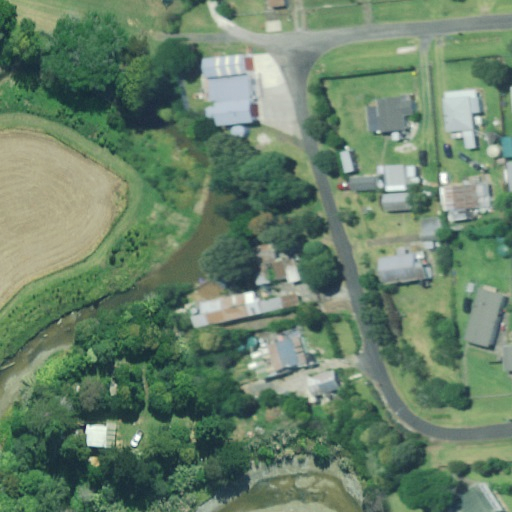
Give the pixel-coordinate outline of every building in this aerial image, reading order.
[(291,7),(290,0),(273,0),(275,9),(291,7)] [(282,31),(282,21),(267,22),(268,32),(282,31)] [(263,121),(260,99),(255,54),(255,53),(222,57),(213,57),(215,75),(201,76),(205,103),(226,101),(227,104),(229,125),(263,121)] [(486,113),(485,97),(453,99),(456,139),(465,138),(465,131),(480,130),(479,114),(486,113)] [(420,116),(420,100),(388,100),(388,132),(412,132),(413,116),(420,116)] [(411,166),(393,167),(394,186),(423,185),(422,177),(411,177),(411,166)] [(383,191),(382,177),(356,178),(356,192),(383,191)] [(445,186),(446,210),(454,210),(454,220),(483,219),(483,203),(493,203),(492,184),(445,186)] [(417,211),(416,194),(391,195),(392,211),(417,211)] [(445,240),(444,218),(426,219),(428,241),(445,240)] [(423,267),(421,254),(386,260),(390,286),(433,279),(431,266),(423,267)] [(305,281),(300,259),(279,264),(283,280),(293,278),(294,283),(305,281)] [(272,268),(259,272),(263,287),(277,283),(272,268)] [(509,296),(485,290),(472,341),(495,347),(509,296)] [(261,303),(259,293),(207,304),(210,314),(199,317),(201,328),(309,305),(307,293),(261,303)] [(324,360),(315,335),(258,355),(260,360),(266,358),(270,371),(272,378),(324,360)] [(349,389),(343,370),(315,379),(321,398),(349,389)] [(115,426),(86,425),(85,446),(114,448),(115,426)] [(507,511),(492,485),(462,503),(467,511),(507,511)]
